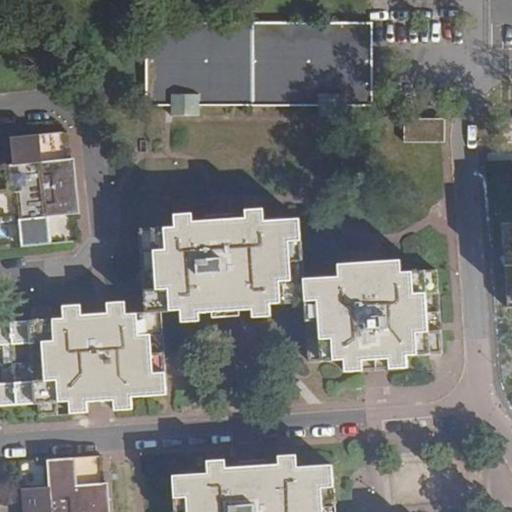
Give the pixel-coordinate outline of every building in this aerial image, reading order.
[(373,22),(147,23),(147,106),(172,106),(172,117),(200,117),(200,106),(319,106),(319,117),(346,118),(346,106),(373,106),(373,65),(373,22)] [(406,119),(406,142),(431,142),(444,142),(445,119),(406,119)] [(0,223),(20,221),(22,246),(80,240),(69,136),(11,142),(15,166),(0,166),(0,223)] [(431,142),(406,142),(405,152),(431,152),(431,142)] [(431,152),(405,152),(396,152),(396,170),(397,173),(399,175),(401,177),(403,179),(405,180),(406,181),(408,182),(410,182),(413,182),(417,181),(421,181),(424,179),(426,177),(428,175),(430,171),(430,168),(431,152)] [(408,355),(443,354),(438,270),(403,272),(403,260),(338,264),(340,277),(304,280),(299,219),(265,221),(264,210),(246,211),(247,218),(193,223),(193,214),(175,216),(175,227),(140,230),(146,314),(126,315),(126,302),(107,303),(108,314),(82,315),(81,305),(63,306),(64,319),(51,320),(50,307),(32,309),(33,321),(0,323),(0,346),(14,345),(17,383),(0,384),(0,406),(39,404),(40,416),(59,416),(57,403),(70,402),(71,414),(88,413),(88,402),(114,401),(115,411),(133,410),(132,397),(167,395),(161,312),(181,311),(182,323),(200,322),(200,313),(252,310),(254,318),(272,316),(271,305),(305,302),(310,363),(344,360),(346,372),(409,368),(408,355)] [(511,231),(502,232),(509,308),(511,307),(511,231)] [(335,511),(333,466),(297,468),(297,456),(278,458),(279,465),(225,468),(225,461),(207,462),(208,474),(172,477),(174,511),(335,511)] [(110,511),(108,483),(105,483),(103,458),(48,462),(49,488),(22,490),(23,511),(110,511)]
